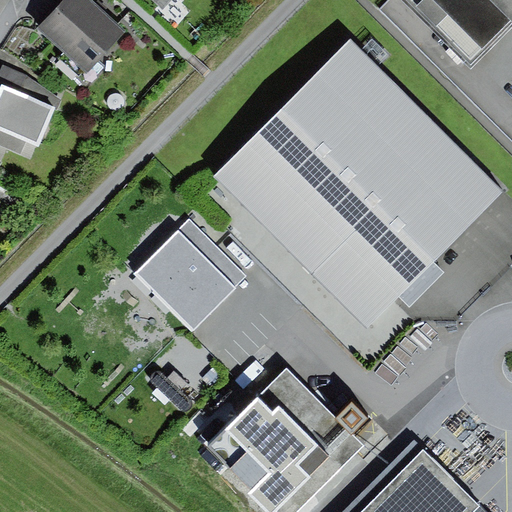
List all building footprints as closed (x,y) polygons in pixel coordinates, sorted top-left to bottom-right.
[(126,33),(90,0),(64,0),(37,29),(86,75),(126,33)] [(205,0),(176,0),(193,15),(205,0)] [(511,0),(402,0),(471,68),(511,25),(511,0)] [(505,190),(351,36),(213,172),(367,326),(505,190)] [(0,73),(0,93),(2,88),(53,109),(57,111),(62,101),(26,76),(3,66),(0,73)] [(53,109),(2,88),(0,93),(0,129),(38,145),(53,109)] [(180,232),(136,275),(193,332),(236,289),(180,232)] [(286,369),(212,444),(282,511),(301,511),(365,445),(286,369)] [(414,442),(344,511),(365,511),(424,453),(414,442)] [(424,453),(365,511),(478,511),(481,509),(424,453)]
